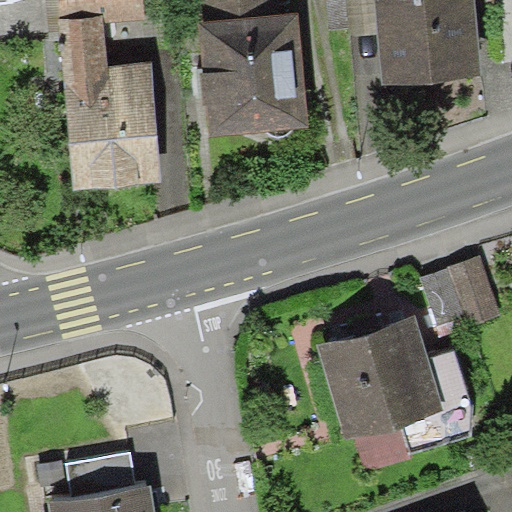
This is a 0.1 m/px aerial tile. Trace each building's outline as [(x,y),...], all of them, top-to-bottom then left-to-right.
[(137,0),(47,0),(60,178),(150,172),(137,0)] [(278,0),(186,0),(199,126),(290,117),(278,0)] [(449,0),(367,0),(369,66),(450,64),(449,0)] [(476,257),(419,274),(433,319),(490,302),(476,257)] [(396,313),(306,339),(336,441),(425,415),(396,313)] [(146,511),(141,483),(36,499),(38,511),(146,511)]
